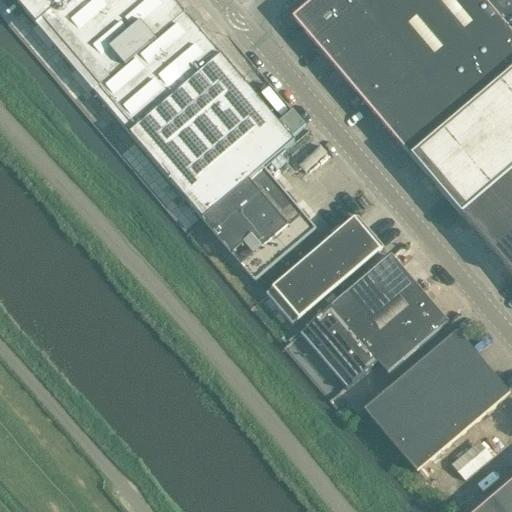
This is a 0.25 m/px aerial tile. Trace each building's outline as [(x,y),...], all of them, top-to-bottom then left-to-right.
[(12,0),(34,25),(63,0),(12,0)] [(171,0),(63,0),(34,25),(99,101),(191,23),(171,0)] [(313,0),(293,18),(312,40),(356,3),(352,0),(313,0)] [(352,0),(356,3),(362,11),(362,12),(375,27),(395,50),(415,73),(434,96),(454,119),(511,69),(511,33),(483,0),(352,0)] [(511,0),(483,0),(511,33),(511,0)] [(356,3),(312,40),(332,64),(375,27),(362,12),(362,11),(356,3)] [(191,23),(99,101),(127,135),(135,144),(215,76),(222,71),(228,66),(220,57),(204,38),(191,23)] [(375,27),(332,64),(352,87),(395,50),(375,27)] [(250,49),(241,57),(278,97),(286,90),(250,49)] [(395,50),(352,87),(371,110),(415,73),(395,50)] [(215,76),(135,144),(201,220),(261,168),(260,167),(291,140),(287,136),(302,123),(289,108),(277,118),(277,119),(276,119),(274,121),(267,113),(228,66),(222,71),(215,76)] [(511,69),(454,119),(410,156),(442,193),(460,214),(511,170),(511,69)] [(415,73),(371,110),(390,133),(434,96),(415,73)] [(434,96),(390,133),(410,156),(454,119),(434,96)] [(261,168),(201,220),(252,279),(255,276),(269,292),(309,256),(297,241),(312,228),(261,168)] [(511,170),(460,214),(461,216),(511,275),(511,170)] [(269,292),(266,294),(292,325),(382,248),(383,247),(383,246),(357,216),(356,215),(309,256),(269,292)] [(390,257),(330,308),(359,342),(420,290),(394,259),(391,256),(390,257)] [(440,268),(434,274),(456,295),(462,289),(440,268)] [(420,290),(359,342),(377,363),(388,376),(447,325),(449,323),(420,290)] [(330,308),(300,334),(347,389),(377,363),(359,342),(330,308)] [(457,334),(365,412),(416,473),(508,394),(509,394),(457,334)] [(481,427),(452,453),(467,469),(496,444),(481,427)] [(511,511),(511,483),(478,511),(511,511)]
